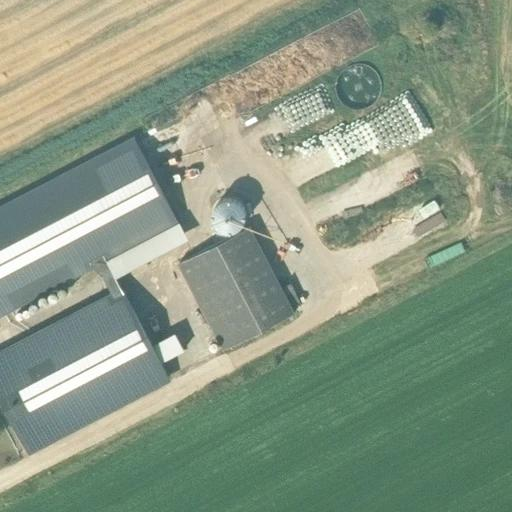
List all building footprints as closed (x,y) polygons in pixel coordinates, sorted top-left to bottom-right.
[(354,68),(354,100),(375,100),(375,68),(354,68)] [(135,136),(0,206),(0,314),(180,221),(135,136)] [(392,153),(365,169),(384,200),(410,184),(392,153)] [(251,224),(178,262),(224,350),(297,312),(251,224)] [(123,287),(0,350),(0,396),(30,454),(172,381),(123,287)]
